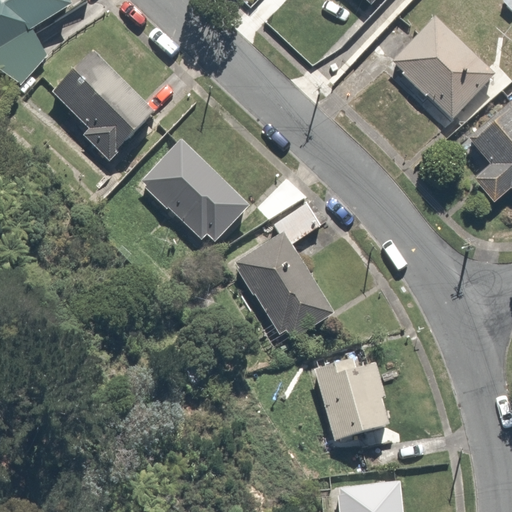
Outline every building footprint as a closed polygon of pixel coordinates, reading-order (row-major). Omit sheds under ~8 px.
[(71,0),(0,0),(0,74),(9,90),(56,62),(36,29),(75,6),(71,0)] [(375,0),(354,0),(366,11),(375,0)] [(502,84),(442,20),(393,66),(453,130),(502,84)] [(164,124),(97,62),(59,102),(88,129),(83,135),(110,160),(127,142),(138,152),(164,124)] [(511,102),(470,136),(492,163),(474,178),(494,203),(511,189),(511,102)] [(251,214),(180,147),(143,186),(203,242),(212,232),(224,243),(251,214)] [(327,227),(308,203),(274,231),(281,239),(234,278),(293,350),(337,315),(290,257),(327,227)] [(362,362),(315,372),(331,444),(393,430),(380,370),(365,373),(362,362)] [(404,511),(401,486),(339,493),(340,511),(404,511)]
